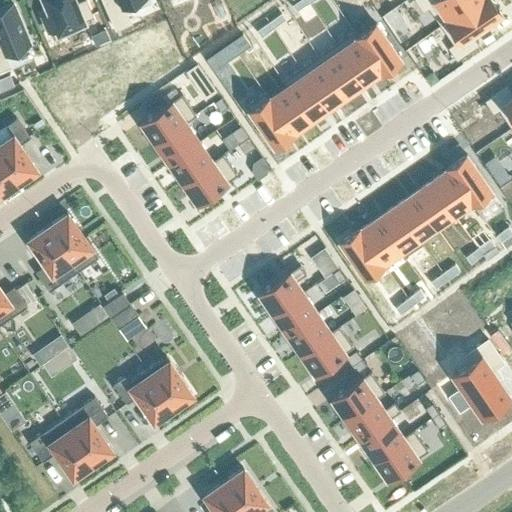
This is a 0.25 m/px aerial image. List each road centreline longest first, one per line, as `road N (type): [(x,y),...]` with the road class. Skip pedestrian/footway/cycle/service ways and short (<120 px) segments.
road 1 (residential): [(175,276),(511,46)]
road 2 (residential): [(0,218),(90,156),(175,276)]
road 3 (residential): [(83,511),(256,392)]
road 4 (residential): [(256,392),(340,511)]
road 5 (residential): [(175,276),(256,392)]
